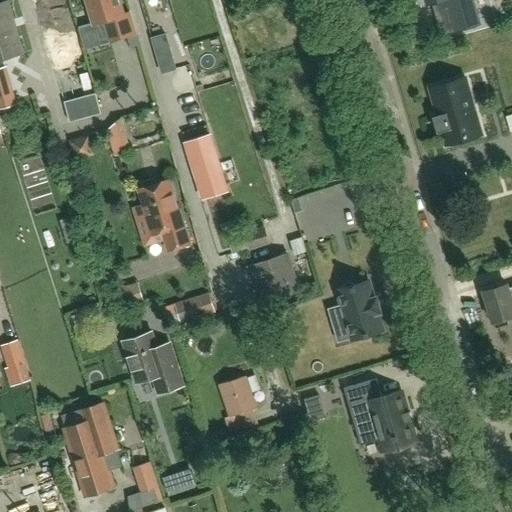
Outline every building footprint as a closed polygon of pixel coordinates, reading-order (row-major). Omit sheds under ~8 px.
[(76,44),(71,0),(43,0),(49,47),(76,44)] [(136,33),(129,12),(125,13),(120,0),(84,0),(93,25),(103,21),(109,42),(136,33)] [(176,6),(174,0),(153,0),(156,11),(176,6)] [(425,0),(427,5),(445,0),(447,0),(456,31),(481,24),(473,0),(425,0)] [(0,3),(0,60),(25,53),(10,1),(0,3)] [(181,79),(201,74),(195,53),(176,58),(181,79)] [(7,67),(0,68),(0,109),(17,104),(7,67)] [(465,78),(429,88),(437,115),(433,117),(438,133),(447,130),(450,144),(477,136),(473,122),(478,121),(465,78)] [(96,93),(65,102),(70,122),(101,114),(96,93)] [(203,198),(228,191),(210,135),(186,143),(203,198)] [(182,224),(169,179),(140,188),(149,217),(147,217),(152,234),(164,231),(170,250),(191,244),(185,223),(182,224)] [(243,234),(249,251),(270,243),(265,227),(243,234)] [(369,276),(384,272),(377,250),(363,254),(369,276)] [(287,253),(253,265),(264,300),(298,288),(287,253)] [(342,305),(329,309),(334,326),(347,322),(351,338),(352,339),(383,330),(378,314),(381,313),(376,297),(373,298),(368,281),(337,290),(342,305)] [(506,283),(484,290),(484,292),(495,327),(508,323),(507,318),(511,316),(511,285),(507,287),(506,283)] [(181,325),(216,313),(209,293),(175,304),(181,325)] [(157,346),(152,331),(124,340),(138,382),(154,377),(159,393),(184,385),(170,342),(157,346)] [(27,364),(21,347),(19,340),(1,346),(4,353),(9,370),(27,364)] [(0,368),(0,382),(9,379),(4,367),(0,368)] [(257,408),(247,376),(220,384),(230,417),(233,416),(233,418),(226,420),(229,432),(258,424),(254,409),(257,408)] [(344,388),(353,422),(368,418),(375,441),(380,439),(383,451),(415,442),(409,421),(412,420),(412,419),(408,420),(406,413),(410,413),(409,411),(406,412),(400,392),(382,397),(376,379),(344,388)] [(319,394),(304,398),(311,421),(325,417),(319,394)] [(102,403),(81,410),(85,421),(65,427),(87,495),(113,487),(102,453),(117,448),(102,403)] [(151,493),(154,502),(155,504),(163,501),(151,461),(132,467),(141,496),(151,493)] [(201,472),(174,478),(179,498),(205,492),(201,472)] [(37,489),(61,485),(59,475),(35,478),(37,489)] [(46,508),(71,501),(68,487),(42,494),(46,508)]
